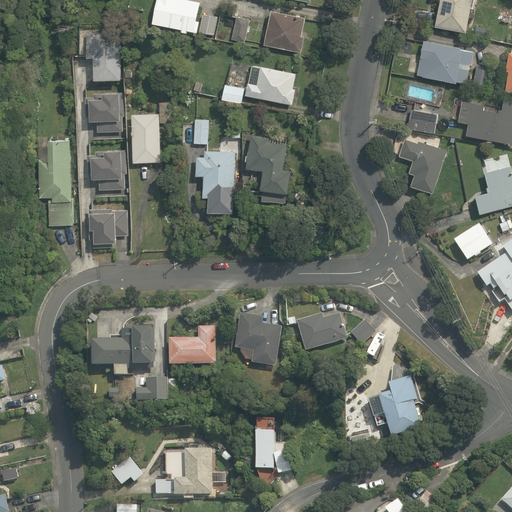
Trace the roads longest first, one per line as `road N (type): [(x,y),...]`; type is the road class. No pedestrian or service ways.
road 1 (residential): [(72,511),(54,378),(52,334),(62,299),(106,278),(340,273),(381,261)]
road 2 (residential): [(381,261),(389,235),(353,139),(374,0)]
road 3 (residential): [(286,511),(315,492),(457,448),(488,431),(511,400)]
road 4 (residential): [(511,398),(436,335),(381,261)]
